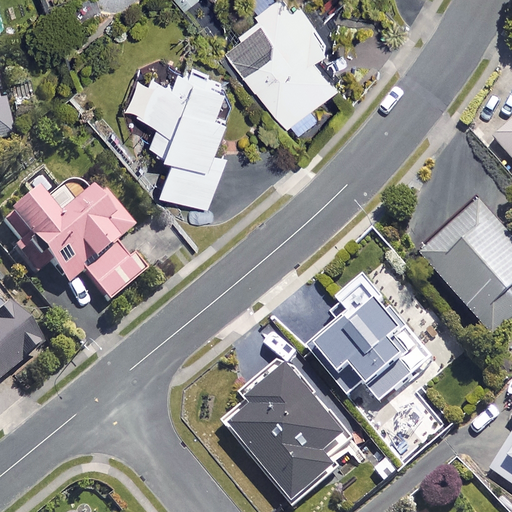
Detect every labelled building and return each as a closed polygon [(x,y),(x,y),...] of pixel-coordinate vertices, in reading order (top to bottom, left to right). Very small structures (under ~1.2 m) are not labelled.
[(298,6),(293,0),(272,0),(254,15),(257,20),(240,34),(244,38),(231,49),(293,126),(344,85),(323,59),(340,45),(305,1),(298,6)] [(236,84),(189,66),(181,87),(147,74),(133,111),(166,123),(157,146),(177,154),(164,189),(211,207),(231,157),(222,153),(235,119),(224,115),(236,84)] [(0,144),(14,141),(0,87),(0,144)] [(511,126),(496,142),(511,159),(511,126)] [(44,199),(7,228),(23,247),(18,251),(39,278),(54,266),(70,287),(87,274),(111,305),(145,279),(116,242),(136,227),(106,189),(63,223),(44,199)] [(511,313),(511,242),(474,202),(417,254),(490,334),(511,313)] [(430,357),(359,274),(332,297),(345,313),(309,344),(333,373),(344,363),(378,402),(430,357)] [(0,380),(42,346),(13,310),(0,320),(0,380)] [(339,433),(283,365),(240,400),(246,407),(225,424),(290,504),(332,470),(317,450),(339,433)] [(511,413),(510,417),(511,417),(511,432),(486,470),(511,487),(511,413)]
